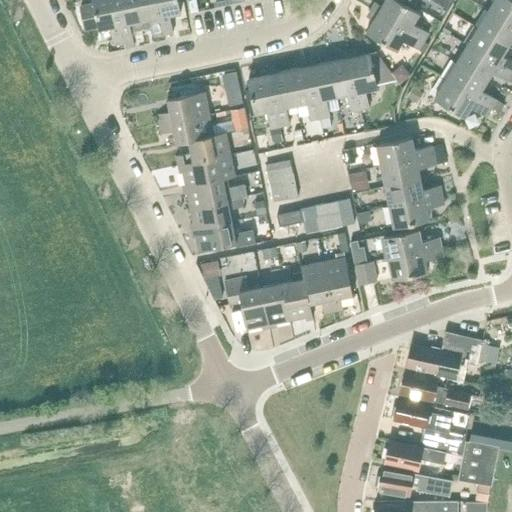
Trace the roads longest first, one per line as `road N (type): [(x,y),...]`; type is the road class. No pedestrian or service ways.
road 1 (tertiary): [(235,388),(83,83)]
road 2 (residential): [(235,388),(435,311),(511,292)]
road 3 (residential): [(83,83),(275,35),(325,0)]
road 4 (unclassified): [(0,430),(235,388)]
road 5 (residential): [(501,161),(428,125),(332,142)]
road 6 (residential): [(351,511),(382,363)]
road 7 (tertiary): [(303,511),(235,388)]
